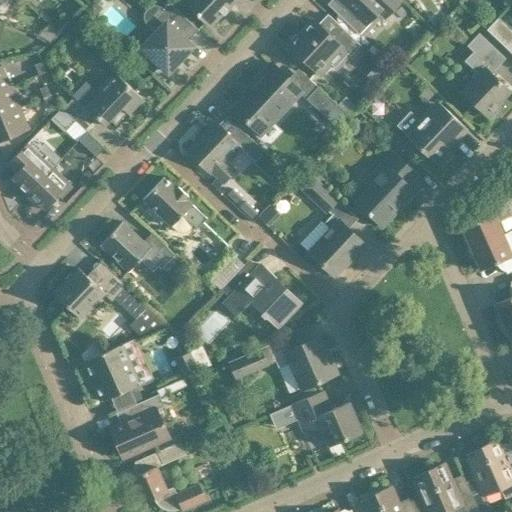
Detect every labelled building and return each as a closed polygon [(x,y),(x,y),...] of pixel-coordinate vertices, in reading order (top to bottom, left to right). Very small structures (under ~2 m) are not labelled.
[(92,0),(85,9),(89,12),(94,17),(102,8),(92,0)] [(185,0),(184,2),(196,13),(210,27),(235,0),(185,0)] [(330,0),(328,3),(359,33),(378,14),(384,20),(402,1),(401,0),(330,0)] [(146,22),(148,24),(147,25),(156,33),(142,48),(167,72),(187,51),(183,47),(199,30),(169,2),(163,7),(158,5),(155,4),(151,5),(147,6),(145,9),(143,12),(143,15),(143,18),(144,20),(146,22)] [(360,45),(331,17),(321,27),(315,21),(308,28),(305,27),(288,45),(302,59),(321,76),(332,64),(329,61),(341,47),(350,56),(360,45)] [(511,31),(497,17),(486,28),(511,53),(511,31)] [(39,34),(48,42),(57,31),(49,23),(39,34)] [(462,92),(472,101),(486,115),(509,91),(494,77),(497,73),(494,70),(505,58),(490,45),(479,33),(467,46),(473,51),(464,61),(476,72),(471,76),(474,79),(462,92)] [(42,62),(34,65),(38,74),(46,71),(42,62)] [(232,108),(247,122),(258,132),(268,121),(269,122),(280,111),(277,108),(287,98),(291,102),(302,91),(286,76),(271,63),(248,88),(250,90),(232,108)] [(0,65),(0,90),(11,86),(2,65),(0,65)] [(63,108),(87,131),(88,133),(99,121),(104,125),(109,119),(115,125),(123,117),(121,115),(125,111),(128,114),(142,99),(117,74),(111,80),(108,77),(82,103),(75,95),(63,108)] [(47,85),(39,88),(43,97),(50,94),(47,85)] [(11,86),(0,90),(0,115),(20,107),(11,86)] [(317,86),(306,98),(325,116),(336,104),(317,86)] [(50,94),(43,97),(47,106),(54,102),(50,94)] [(338,104),(350,117),(359,108),(346,95),(338,104)] [(396,124),(407,135),(406,136),(433,162),(454,139),(457,141),(467,129),(446,109),(442,113),(433,104),(419,119),(409,110),(396,124)] [(20,107),(0,115),(0,141),(29,129),(20,107)] [(52,119),(62,128),(71,118),(61,109),(52,119)] [(209,172),(210,171),(223,183),(237,168),(224,156),(237,143),(230,136),(215,122),(188,151),(209,172)] [(79,140),(81,142),(96,156),(104,148),(88,133),(87,131),(79,140)] [(32,137),(24,146),(11,160),(19,169),(11,177),(28,193),(53,167),(61,159),(44,143),(41,146),(32,137)] [(241,148),(255,161),(283,188),(292,178),(250,138),(241,148)] [(356,202),(367,212),(381,226),(397,210),(393,207),(411,188),(408,184),(417,175),(393,152),(373,173),(379,178),(356,202)] [(53,167),(28,193),(45,210),(70,184),(55,170),(53,167)] [(312,175),(300,187),(326,212),(338,199),(312,175)] [(142,199),(157,213),(171,226),(178,231),(181,232),(184,232),(188,231),(191,228),(193,226),(197,229),(207,218),(186,198),(188,196),(178,186),(176,189),(163,177),(142,199)] [(460,226),(464,234),(464,242),(466,250),(503,234),(497,221),(511,215),(511,214),(497,181),(476,204),(481,217),(460,226)] [(231,190),(224,197),(234,206),(241,199),(231,190)] [(243,201),(236,209),(249,221),(256,213),(243,201)] [(263,211),(258,217),(268,226),(273,221),(263,211)] [(330,229),(322,237),(308,251),(334,276),(364,244),(350,231),(332,214),(324,223),(330,229)] [(100,244),(114,258),(128,271),(140,259),(144,263),(149,258),(161,269),(174,255),(166,246),(157,255),(122,221),(100,244)] [(503,234),(466,250),(470,257),(476,263),(479,270),(501,261),(506,273),(511,271),(511,244),(508,246),(503,234)] [(232,254),(219,269),(209,279),(220,289),(230,279),(243,264),(232,254)] [(260,264),(247,279),(223,302),(236,314),(250,300),(278,326),(284,320),(287,317),(301,302),(275,278),(273,279),(260,266),(261,265),(260,264)] [(65,281),(53,293),(55,295),(55,299),(60,304),(65,304),(80,319),(81,318),(78,315),(89,304),(91,307),(94,304),(104,294),(111,301),(114,298),(136,319),(129,326),(139,335),(164,324),(141,302),(142,301),(126,285),(116,276),(114,275),(104,285),(92,273),(88,277),(78,267),(71,274),(69,274),(65,278),(65,281)] [(511,295),(494,304),(497,310),(498,323),(500,327),(511,322),(511,280),(510,281),(511,286),(511,295)] [(511,322),(500,327),(502,332),(511,341),(511,344),(511,322)] [(318,337),(299,345),(273,356),(278,367),(290,362),(301,389),(318,382),(337,374),(329,357),(327,358),(318,337)] [(92,340),(80,353),(84,361),(101,353),(97,345),(92,340)] [(120,344),(102,352),(101,353),(84,361),(102,401),(111,397),(117,412),(136,403),(130,388),(138,385),(120,344)] [(261,347),(228,361),(235,378),(268,364),(261,347)] [(190,350),(174,357),(183,377),(199,370),(190,350)] [(183,378),(156,390),(158,394),(159,397),(186,385),(183,378)] [(323,390),(305,398),(291,404),(301,427),(317,420),(320,428),(328,446),(361,432),(349,402),(331,409),(323,390)] [(158,394),(136,403),(117,412),(115,413),(120,424),(109,429),(122,458),(168,437),(156,409),(163,406),(159,397),(158,394)] [(180,441),(156,451),(161,464),(186,454),(180,441)] [(467,459),(475,477),(465,481),(471,494),(481,490),(483,495),(500,488),(504,497),(511,493),(511,452),(503,457),(496,441),(481,447),(483,452),(467,459)] [(415,511),(478,511),(462,475),(450,480),(443,464),(428,471),(430,475),(414,482),(419,493),(409,498),(415,511)] [(156,465),(149,469),(130,477),(142,503),(154,497),(155,499),(156,502),(158,504),(161,506),(163,508),(166,509),(168,509),(171,510),(173,510),(176,509),(177,509),(180,507),(182,511),(206,500),(199,483),(175,494),(173,488),(167,490),(156,465)] [(415,511),(409,498),(397,503),(390,487),(374,494),(376,498),(361,505),(363,511),(415,511)]
